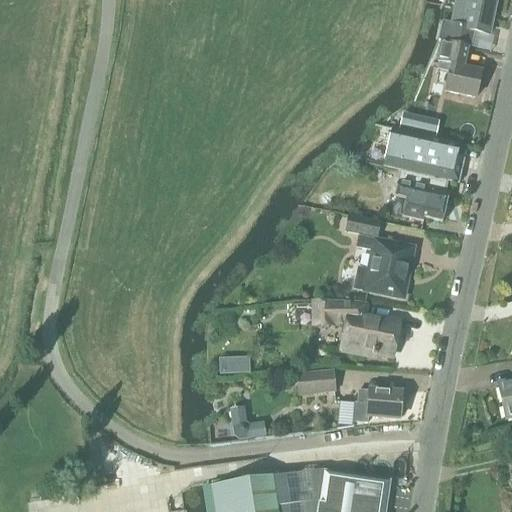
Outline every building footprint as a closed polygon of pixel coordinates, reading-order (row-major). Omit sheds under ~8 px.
[(442,23),(438,42),(441,43),(467,48),(472,49),(475,35),(490,38),(498,0),(456,0),(451,24),(442,23)] [(476,100),(483,73),(463,69),(467,48),(441,43),(438,64),(450,66),(445,94),(476,100)] [(420,136),(424,119),(403,115),(400,131),(420,136)] [(392,131),(383,168),(400,172),(448,183),(457,185),(461,169),(455,168),(460,146),(392,131)] [(443,224),(449,196),(446,195),(448,183),(400,172),(396,193),(407,196),(402,218),(424,223),(424,220),(443,224)] [(333,198),(331,195),(327,193),(321,194),(319,198),(318,202),(321,206),(325,207),(330,206),(333,202),(333,198)] [(376,241),(380,225),(349,218),(346,235),(376,241)] [(357,269),(353,290),(364,293),(404,301),(414,250),(359,239),(357,249),(373,252),(369,271),(357,269)] [(393,357),(400,324),(366,317),(365,305),(314,305),(314,328),(347,328),(343,354),(365,357),(366,351),(374,352),(374,356),(378,356),(378,355),(393,357)] [(249,374),(248,360),(219,361),(220,375),(249,374)] [(505,421),(511,419),(511,370),(511,371),(511,383),(498,386),(505,421)] [(298,398),(336,394),(335,374),(296,377),(298,398)] [(402,396),(367,392),(367,393),(358,392),(357,404),(354,404),(353,424),(367,425),(368,419),(400,421),(402,396)] [(243,410),(232,411),(235,436),(240,440),(265,437),(263,425),(249,427),(244,423),(243,410)] [(227,440),(226,431),(210,433),(212,443),(227,440)] [(215,511),(386,511),(391,483),(323,472),(212,488),(215,511)]
